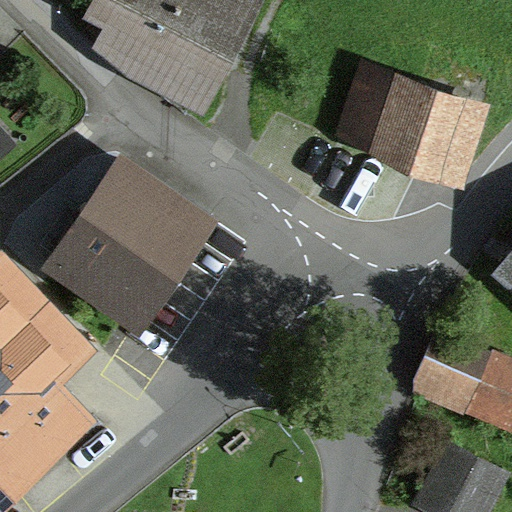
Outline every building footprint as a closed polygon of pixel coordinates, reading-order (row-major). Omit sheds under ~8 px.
[(193,80),(234,0),(102,0),(90,26),(193,80)] [(364,68),(345,125),(459,171),(485,107),(364,68)] [(73,279),(83,266),(134,302),(197,209),(157,180),(148,192),(119,171),(55,266),(73,279)] [(0,463),(59,407),(31,378),(73,338),(3,266),(0,268),(0,463)] [(415,393),(460,407),(463,402),(486,349),(443,331),(415,393)] [(506,419),(511,403),(511,360),(486,349),(463,402),(506,419)] [(448,445),(421,496),(452,511),(480,511),(501,473),(448,445)]
